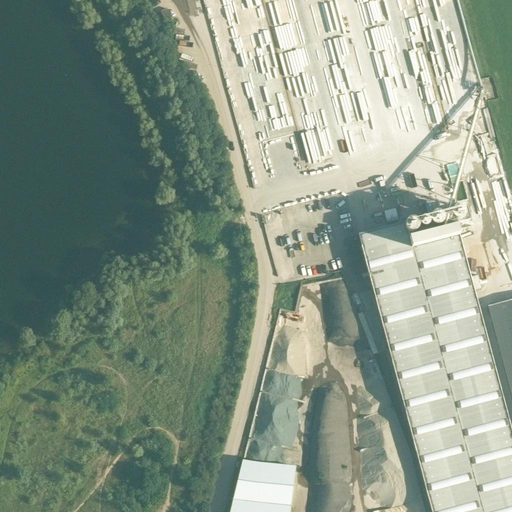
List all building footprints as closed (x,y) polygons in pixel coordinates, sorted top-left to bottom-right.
[(166,22),(172,19),(166,9),(160,12),(166,22)] [(488,99),(496,96),(490,77),(481,80),(488,99)] [(430,511),(511,511),(511,436),(473,291),(481,289),(477,275),(469,277),(455,221),(470,217),(467,206),(343,238),(353,276),(367,272),(430,511)] [(381,212),(383,218),(393,215),(391,208),(381,212)] [(511,298),(486,306),(496,340),(511,400),(511,298)]
